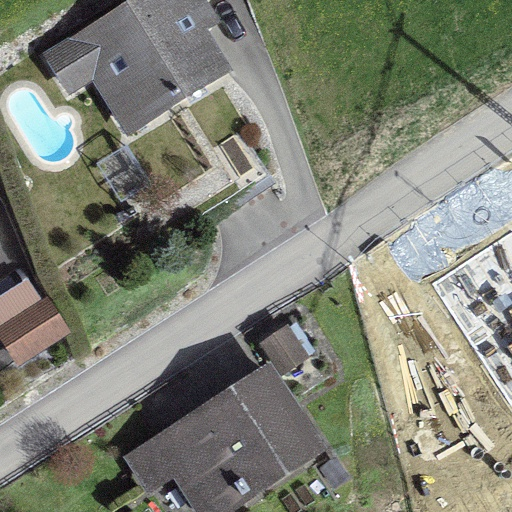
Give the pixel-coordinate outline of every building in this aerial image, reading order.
[(202,11),(195,0),(145,0),(51,58),(69,88),(95,72),(130,129),(222,73),(189,19),(202,11)] [(449,66),(406,0),(312,0),(310,2),(380,111),(449,66)] [(511,25),(511,12),(504,0),(406,0),(449,66),(511,25)] [(511,376),(511,236),(505,226),(430,275),(500,384),(511,376)] [(62,332),(45,305),(1,333),(18,360),(62,332)] [(202,511),(220,511),(319,454),(268,373),(135,461),(150,487),(177,469),(202,511)]
